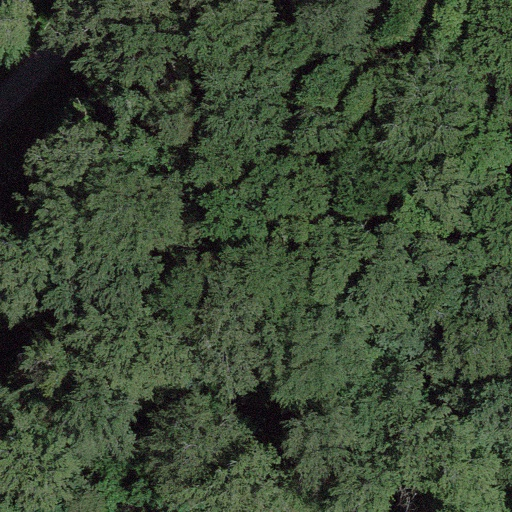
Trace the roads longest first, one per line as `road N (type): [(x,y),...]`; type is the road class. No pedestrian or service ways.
road 1 (track): [(418,0),(511,209)]
road 2 (track): [(86,0),(62,44),(0,107)]
